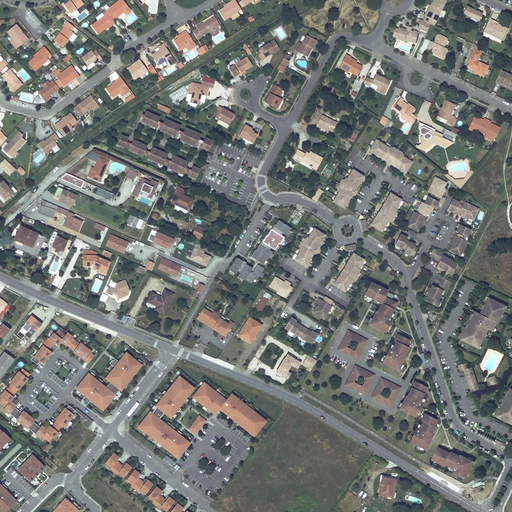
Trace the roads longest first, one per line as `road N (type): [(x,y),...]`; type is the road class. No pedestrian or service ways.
road 1 (secondary): [(171,349),(291,398),(481,511)]
road 2 (residential): [(511,459),(456,423),(401,267),(356,234)]
road 3 (residential): [(0,101),(48,113),(178,16)]
road 4 (secondary): [(0,276),(171,349)]
road 5 (residential): [(339,223),(312,205),(264,193),(262,173),(287,126)]
road 6 (residential): [(511,111),(372,46)]
road 7 (residential): [(287,126),(336,39),(372,46)]
road 8 (residential): [(211,511),(110,431)]
